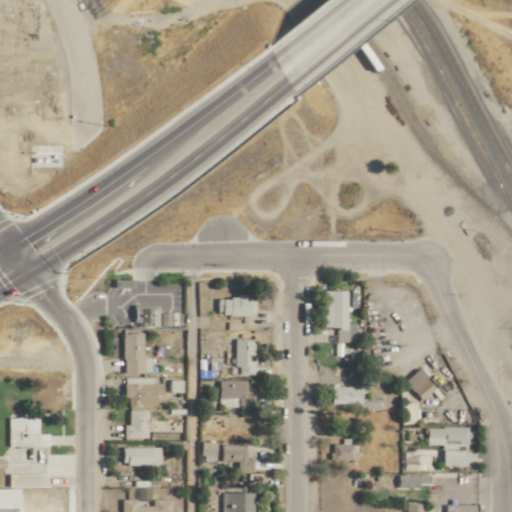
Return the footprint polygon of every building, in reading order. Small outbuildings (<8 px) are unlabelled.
[(0,0),(0,43),(13,44),(14,0),(0,0)] [(357,341),(356,324),(344,324),(344,290),(322,290),(322,327),(333,327),(333,341),(357,341)] [(212,315),(250,316),(250,297),(212,296),(212,315)] [(172,312),(153,313),(153,305),(132,306),(133,327),(173,325),(172,312)] [(139,333),(118,332),(118,373),(147,373),(147,357),(138,357),(139,333)] [(230,367),(234,367),(234,374),(250,374),(250,338),(230,339),(230,367)] [(217,356),(206,357),(206,369),(218,369),(217,356)] [(400,380),(415,401),(431,389),(416,368),(400,380)] [(152,406),(152,395),(158,395),(158,382),(150,382),(150,377),(119,377),(119,397),(124,397),(124,407),(152,406)] [(178,380),(164,379),(164,392),(178,392),(178,380)] [(214,380),(215,407),(250,406),(249,395),(243,395),(242,379),(214,380)] [(357,386),(327,386),(327,404),(357,403),(357,386)] [(413,402),(398,402),(398,423),(413,423),(413,402)] [(144,438),(143,410),(124,410),(124,425),(120,425),(120,438),(144,438)] [(3,446),(43,447),(43,433),(34,433),(34,417),(4,417),(3,446)] [(422,444),(438,444),(438,465),(460,466),(461,450),(454,450),(454,444),(464,444),(465,427),(423,426),(422,444)] [(349,438),(337,438),(338,443),(328,443),(328,460),(350,460),(349,438)] [(197,461),(213,461),(213,441),(198,441),(197,461)] [(242,459),(242,444),(217,444),(217,462),(234,462),(233,470),(249,470),(249,459),(242,459)] [(156,447),(117,446),(116,465),(156,466),(156,447)] [(400,454),(399,470),(427,471),(427,455),(400,454)] [(4,487),(42,487),(42,473),(4,474),(4,487)] [(426,483),(426,474),(393,475),(394,488),(415,487),(415,483),(426,483)] [(248,511),(249,493),(218,492),(217,511),(248,511)]
